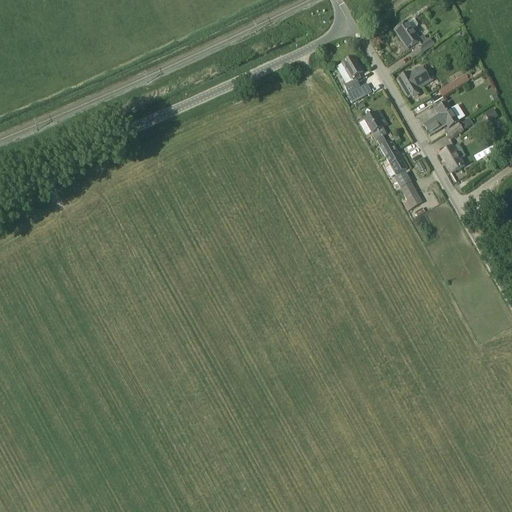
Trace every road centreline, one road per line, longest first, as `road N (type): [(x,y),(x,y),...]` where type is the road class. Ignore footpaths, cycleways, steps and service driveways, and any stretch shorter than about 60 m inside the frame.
road 1 (unclassified): [(0,200),(353,30)]
road 2 (unclassified): [(353,30),(455,203)]
